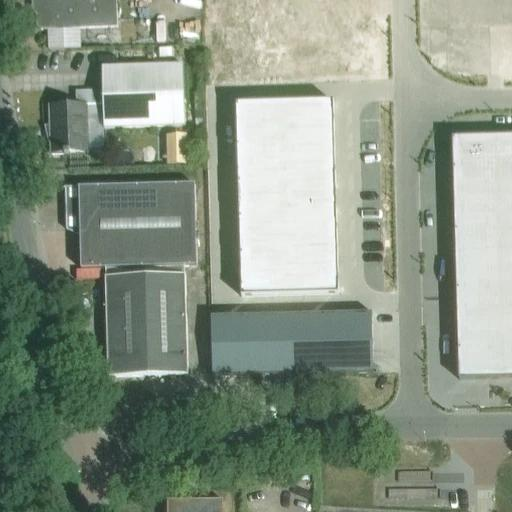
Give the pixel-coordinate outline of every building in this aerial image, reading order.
[(41,32),(117,29),(115,0),(34,0),(32,3),(32,12),(36,16),(37,28),(41,32)] [(274,0),(232,0),(233,17),(275,16),(274,0)] [(345,0),(274,0),(275,16),(346,13),(345,0)] [(346,13),(275,16),(276,40),(276,64),(348,62),(346,13)] [(275,16),(233,17),(234,41),(276,40),(275,16)] [(276,40),(234,41),(234,65),(276,64),(276,40)] [(86,116),(103,115),(104,130),(185,127),(183,66),(102,68),(103,93),(76,94),(76,107),(50,108),(51,137),(47,138),(51,157),(70,156),(70,154),(88,154),(86,116)] [(332,103),(284,104),(284,125),(285,146),(333,145),(332,103)] [(284,104),(236,106),(236,126),(284,125),(284,104)] [(284,125),(236,126),(237,148),(285,146),(284,125)] [(511,137),(496,138),(497,179),(511,178),(511,137)] [(496,138),(452,139),(453,180),(497,179),(496,138)] [(333,145),(285,146),(286,168),(286,189),(335,188),(333,145)] [(285,146),(237,148),(237,169),(286,168),(285,146)] [(286,168),(237,169),(238,191),(286,189),(286,168)] [(511,178),(497,179),(498,199),(511,198),(511,178)] [(497,179),(453,180),(453,200),(498,199),(497,179)] [(185,276),(185,268),(197,267),(195,186),(66,189),(67,231),(80,231),(81,270),(104,270),(104,278),(158,276),(185,276)] [(335,188),(286,189),(287,211),(335,210),(335,188)] [(286,189),(238,191),(239,212),(287,211),(286,189)] [(511,198),(498,199),(498,219),(511,218),(511,198)] [(498,199),(453,200),(454,220),(498,219),(498,199)] [(335,210),(287,211),(288,233),(288,254),(336,253),(335,210)] [(287,211),(239,212),(239,234),(288,233),(287,211)] [(511,218),(498,219),(499,239),(511,238),(511,218)] [(498,219),(454,220),(454,240),(499,239),(498,219)] [(288,233),(239,234),(240,255),(288,254),(288,233)] [(511,238),(499,239),(499,259),(511,258),(511,238)] [(499,239),(454,240),(455,260),(499,259),(499,239)] [(336,253),(288,254),(289,276),(289,296),(338,295),(336,253)] [(288,254),(240,255),(240,277),(289,276),(288,254)] [(511,258),(499,259),(500,279),(511,278),(511,258)] [(499,259),(455,260),(455,280),(500,279),(499,259)] [(160,328),(158,276),(104,278),(105,329),(107,329),(160,328)] [(160,328),(187,327),(185,276),(158,276),(160,328)] [(289,276),(240,277),(241,298),(289,296),(289,276)] [(511,278),(500,279),(500,298),(511,298),(511,278)] [(500,279),(455,280),(456,300),(500,298),(500,279)] [(500,298),(456,300),(458,380),(503,379),(501,338),(501,318),(500,298)] [(511,298),(500,298),(501,318),(511,318),(511,298)] [(289,316),(290,346),(370,344),(369,314),(289,316)] [(249,317),(251,377),(291,376),(290,346),(289,316),(249,317)] [(209,318),(211,378),(251,377),(249,317),(209,318)] [(511,318),(501,318),(501,338),(511,338),(511,318)] [(187,327),(160,328),(107,329),(108,379),(188,377),(187,327)] [(511,338),(501,338),(503,379),(511,379),(511,338)] [(290,346),(291,376),(371,374),(370,344),(290,346)] [(221,511),(222,501),(167,502),(167,511),(221,511)]
